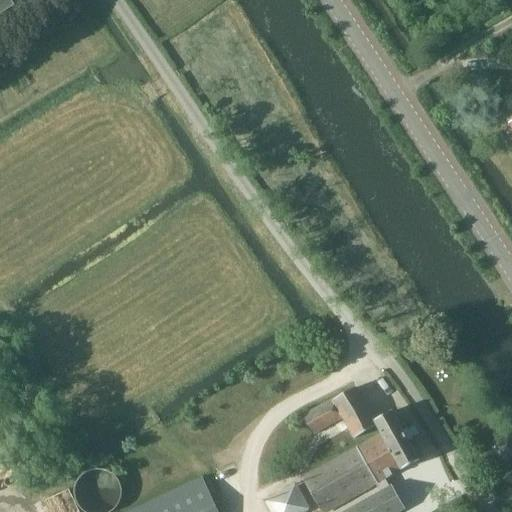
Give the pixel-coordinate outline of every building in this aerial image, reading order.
[(9,0),(0,0),(0,13),(13,6),(9,0)] [(375,421),(376,421),(356,387),(334,400),(333,400),(304,417),(313,435),(343,418),(355,438),(377,426),(377,425),(375,421)] [(382,434),(401,469),(402,470),(419,460),(392,411),(376,421),(375,421),(377,425),(377,426),(382,434)] [(397,511),(403,509),(391,486),(390,487),(385,479),(401,469),(382,434),(305,477),(324,511),(376,484),(381,492),(344,511),(397,511)] [(507,457),(511,453),(511,444),(509,441),(500,448),(507,457)] [(227,511),(219,493),(211,496),(203,478),(130,511),(227,511)]
